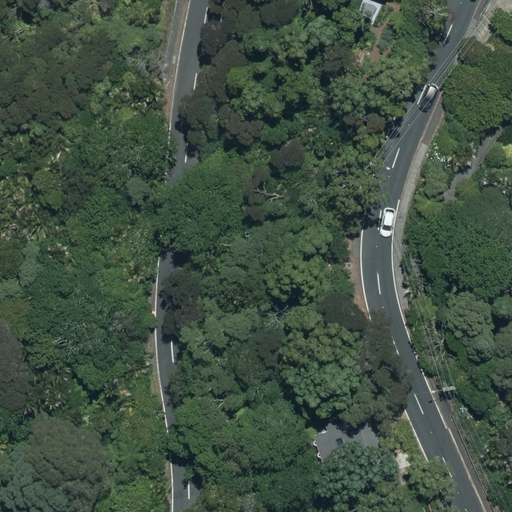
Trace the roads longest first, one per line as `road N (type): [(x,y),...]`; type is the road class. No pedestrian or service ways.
road 1 (tertiary): [(463,0),(381,195),(375,268),(410,381),(469,511)]
road 2 (residential): [(207,0),(180,198),(176,511)]
